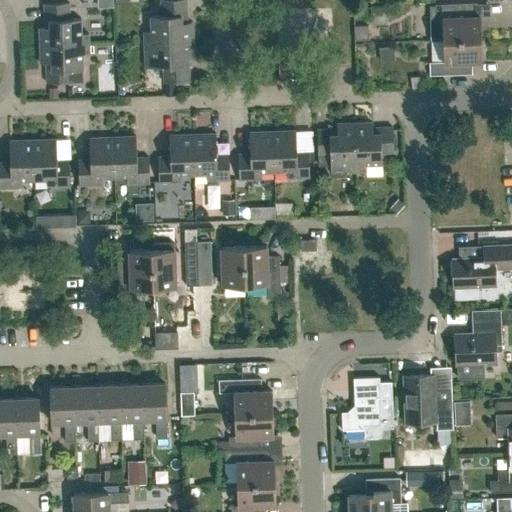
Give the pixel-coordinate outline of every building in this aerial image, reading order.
[(151,31),(144,31),(144,41),(193,40),(192,22),(187,22),(186,0),(161,0),(162,15),(150,15),(151,31)] [(45,27),(39,27),(40,45),(89,43),(89,33),(81,33),(81,18),(70,18),(69,2),(44,3),(45,27)] [(481,38),(480,16),(477,16),(477,3),(435,4),(435,5),(430,5),(431,41),(443,40),(481,38)] [(472,61),(482,61),(481,38),(443,40),(444,62),(429,62),(430,75),(472,74),(472,61)] [(144,41),(145,67),(164,67),(164,83),(189,82),(188,58),(194,58),(193,40),(144,41)] [(47,83),(72,82),(71,70),(83,69),(82,54),(89,54),(89,43),(40,45),(40,63),(46,63),(47,83)] [(318,155),(318,164),(330,164),(331,173),(334,177),(342,176),(346,172),(356,172),(355,122),(337,123),(337,129),(317,129),(318,155)] [(367,171),(366,164),(382,163),(381,152),(393,152),(393,127),(373,127),(373,122),(355,122),(356,172),(367,171)] [(297,152),(296,130),(272,131),(274,171),(287,171),(287,178),(310,177),(309,151),(297,152)] [(262,178),(261,171),(274,171),(272,131),(249,132),(250,153),(238,154),(239,179),(262,178)] [(207,180),(230,179),(229,154),(217,155),(216,133),(192,134),(194,174),(207,173),(207,180)] [(182,181),(181,174),(194,174),(192,134),(169,135),(170,156),(158,157),(159,182),(182,181)] [(127,176),(127,183),(150,182),(149,157),(137,157),(136,136),(112,137),(114,177),(127,176)] [(102,184),(101,177),(114,177),(112,137),(89,137),(90,159),(78,160),(79,185),(102,184)] [(57,160),(56,139),(33,140),(34,179),(47,179),(47,186),(70,185),(69,160),(57,160)] [(0,187),(22,187),(21,180),(34,179),(33,140),(9,140),(10,162),(0,162),(0,187)] [(268,194),(267,209),(281,210),(282,195),(268,194)] [(46,215),(37,216),(37,227),(47,226),(46,215)] [(301,250),(316,250),(316,239),(300,240),(301,250)] [(185,242),(186,286),(199,285),(198,241),(185,242)] [(212,285),(210,241),(198,241),(199,285),(212,285)] [(511,244),(478,246),(478,257),(453,259),(454,286),(455,286),(455,298),(471,298),(471,286),(495,285),(494,268),(511,267),(511,244)] [(279,255),(266,256),(266,245),(244,246),(245,284),(267,283),(267,298),(280,297),(279,255)] [(222,247),(223,285),(245,284),(244,246),(222,247)] [(153,288),(175,287),(174,248),(152,249),(153,288)] [(131,295),(131,288),(153,288),(152,249),(129,250),(130,260),(117,261),(119,295),(131,295)] [(288,265),(279,265),(280,283),(289,283),(288,265)] [(495,363),(494,351),(502,351),(500,321),(511,320),(511,308),(473,310),(474,333),(456,334),(457,377),(474,376),(474,363),(495,363)] [(179,363),(180,392),(183,392),(194,391),(196,391),(195,363),(179,363)] [(436,429),(453,428),(452,396),(436,397),(435,374),(403,375),(405,422),(436,421),(436,429)] [(354,411),(341,411),(342,429),(364,429),(364,437),(381,436),(380,428),(393,427),(391,381),(379,381),(379,376),(353,377),(354,411)] [(219,392),(234,392),(234,414),(273,413),(272,390),(261,391),(261,378),(219,380),(219,392)] [(155,418),(157,438),(167,438),(166,418),(165,383),(142,384),(143,419),(155,418)] [(111,440),(121,439),(120,420),(119,384),(96,385),(97,420),(98,420),(110,420),(111,440)] [(134,439),(144,438),(143,419),(142,384),(119,384),(120,420),(133,419),(134,439)] [(97,420),(96,385),(74,386),(75,421),(87,421),(88,440),(98,440),(98,420),(97,420)] [(74,386),(50,387),(51,422),(65,422),(65,441),(76,441),(75,421),(74,386)] [(180,392),(181,415),(194,415),(194,391),(183,392),(180,392)] [(40,432),(39,397),(15,398),(16,433),(17,433),(29,433),(30,452),(40,452),(39,432),(40,432)] [(7,453),(17,453),(17,433),(16,433),(15,398),(0,398),(0,433),(6,434),(7,453)] [(454,403),(454,411),(470,411),(470,402),(454,403)] [(264,448),(263,435),(273,435),(273,413),(234,414),(235,436),(229,436),(229,449),(264,448)] [(496,437),(509,437),(509,454),(511,453),(511,413),(495,414),(496,437)] [(226,462),(236,461),(237,483),(275,482),(274,460),(264,460),(264,448),(229,449),(225,449),(226,462)] [(511,453),(509,454),(510,470),(497,471),(498,480),(490,480),(490,492),(511,491),(511,453)] [(441,471),(431,471),(432,483),(442,483),(441,471)] [(218,497),(229,497),(229,477),(218,477),(218,497)] [(348,495),(348,511),(407,511),(407,502),(400,502),(400,477),(373,478),(373,494),(348,495)] [(265,511),(266,505),(276,504),(275,482),(237,483),(238,505),(231,505),(231,511),(265,511)] [(108,492),(73,493),(73,511),(108,511),(108,503),(128,502),(128,491),(108,492)] [(511,511),(511,496),(496,497),(496,511),(511,511)]
